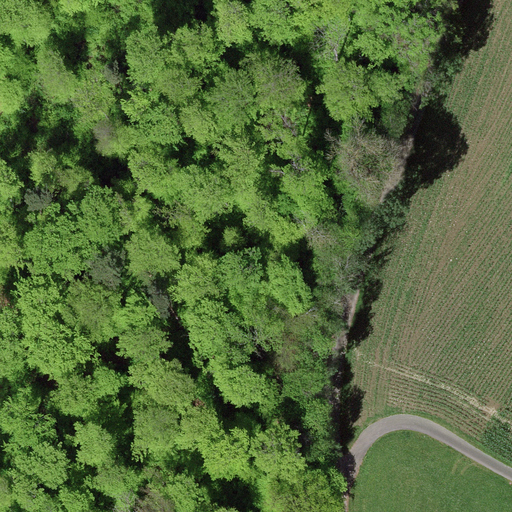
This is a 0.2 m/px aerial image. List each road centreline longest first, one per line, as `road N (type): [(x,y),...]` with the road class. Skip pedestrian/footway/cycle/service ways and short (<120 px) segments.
road 1 (track): [(339,511),(337,363),(345,316),(456,0)]
road 2 (track): [(511,478),(425,426),(407,424),(379,429),(339,485)]
